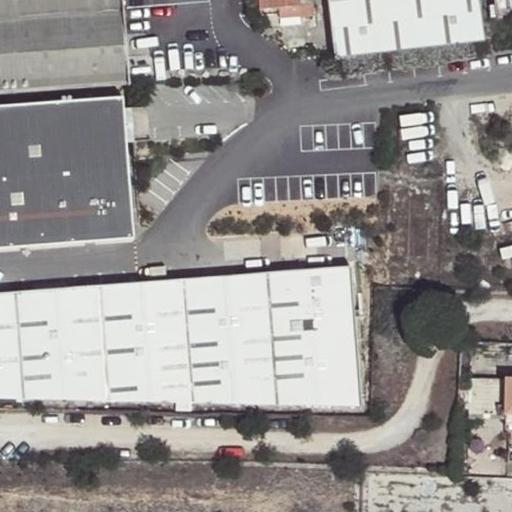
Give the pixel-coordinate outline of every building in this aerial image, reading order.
[(0,0),(0,97),(128,88),(121,0),(0,0)] [(300,6),(313,5),(315,5),(314,0),(260,0),(261,8),(274,7),(273,9),(281,9),(300,8),(300,6)] [(480,0),(328,0),(335,61),(485,42),(480,0)] [(314,15),(313,5),(300,6),(300,8),(281,9),(281,17),(314,15)] [(123,104),(0,113),(0,252),(133,243),(123,104)] [(351,269),(0,296),(0,400),(361,408),(351,269)] [(511,377),(471,376),(470,414),(511,414),(511,377)]
